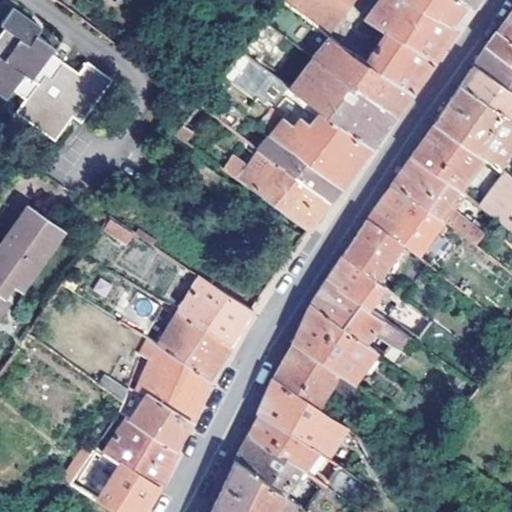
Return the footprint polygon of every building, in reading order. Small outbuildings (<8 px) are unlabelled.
[(279,0),(265,20),(284,34),(300,12),(283,0),(279,0)] [(283,0),(300,12),(329,33),(334,27),(355,1),(355,0),(283,0)] [(456,25),(452,23),(416,0),(375,0),(366,15),(387,28),(366,57),(412,86),(436,53),(456,25)] [(459,13),(468,0),(416,0),(452,23),(459,13)] [(2,38),(0,36),(0,91),(6,96),(12,89),(24,98),(14,112),(53,141),(72,115),(80,121),(110,79),(86,61),(78,70),(49,51),(53,46),(36,34),(41,27),(12,5),(1,21),(5,24),(10,28),(2,38)] [(511,8),(506,17),(497,29),(511,38),(511,8)] [(242,51),(278,77),(295,55),(277,42),(284,34),(265,20),(242,51)] [(5,24),(0,31),(0,36),(2,38),(10,28),(5,24)] [(329,33),(335,37),(340,31),(334,27),(329,33)] [(511,38),(497,29),(491,37),(486,45),(511,64),(511,38)] [(412,86),(366,57),(335,37),(329,33),(312,56),(395,110),(405,97),(412,86)] [(511,64),(486,45),(479,55),(474,62),(511,91),(511,64)] [(292,87),(278,77),(242,51),(229,68),(277,104),(286,91),(316,113),(310,119),(301,113),(293,121),(274,108),(261,125),(272,133),(342,183),(358,162),(371,144),(292,87)] [(278,77),(292,87),(307,64),(295,55),(278,77)] [(383,126),(395,110),(312,56),(307,64),(292,87),(371,144),(383,126)] [(511,119),(511,117),(511,91),(474,62),(466,75),(461,81),(511,119)] [(511,146),(511,119),(461,81),(447,103),(435,121),(487,159),(497,166),(511,146)] [(413,154),(462,191),(487,159),(435,121),(424,138),(413,154)] [(257,147),(260,149),(272,133),(261,125),(248,141),(257,147)] [(176,137),(185,143),(193,133),(185,126),(176,137)] [(337,189),(342,183),(272,133),(260,149),(274,158),(331,198),(337,189)] [(222,166),(253,186),(274,158),(260,149),(257,147),(243,164),(230,155),(222,166)] [(451,206),(462,191),(413,154),(406,164),(393,182),(438,216),(475,244),(484,231),(470,221),(473,216),(468,212),(464,216),(451,206)] [(321,211),(331,198),(274,158),(253,186),(310,226),(321,211)] [(474,200),(511,229),(511,177),(508,174),(487,203),(477,195),(474,200)] [(369,217),(413,251),(438,216),(393,182),(380,200),(369,217)] [(29,201),(1,241),(10,248),(37,206),(29,201)] [(5,290),(11,281),(16,274),(26,282),(55,239),(49,234),(58,222),(37,206),(10,248),(1,241),(0,240),(0,307),(9,294),(6,293),(5,290)] [(428,262),(413,251),(369,217),(357,233),(345,250),(378,277),(387,264),(393,268),(384,282),(403,297),(428,262)] [(107,221),(102,234),(128,244),(133,231),(107,221)] [(49,234),(55,239),(64,225),(58,222),(49,234)] [(432,319),(403,297),(384,282),(378,277),(345,250),(336,264),(329,277),(380,317),(415,340),(432,319)] [(21,288),(26,282),(16,274),(11,281),(21,288)] [(200,275),(178,310),(231,344),(241,329),(253,310),(200,275)] [(372,329),(380,317),(329,277),(321,289),(313,302),(364,340),(372,329)] [(119,321),(144,337),(162,310),(128,287),(115,307),(124,313),(119,321)] [(375,348),(364,340),(313,302),(305,319),(295,341),(353,381),(375,348)] [(157,345),(211,381),(221,362),(231,344),(178,310),(157,345)] [(406,351),(415,340),(380,317),(372,329),(406,351)] [(202,399),(211,381),(157,345),(146,339),(137,354),(143,357),(138,390),(151,393),(192,418),(202,399)] [(356,403),(366,390),(353,381),(295,341),(290,352),(278,378),(321,407),(333,387),(356,403)] [(348,425),(321,407),(278,378),(270,394),(260,413),(316,447),(329,455),(348,425)] [(184,431),(192,418),(151,393),(133,422),(176,448),(184,431)] [(305,467),(316,447),(260,413),(256,421),(251,433),(305,467)] [(179,449),(176,448),(133,422),(130,420),(99,449),(158,484),(168,466),(179,449)] [(237,460),(288,496),(307,468),(305,467),(251,433),(245,445),(237,460)] [(58,469),(71,458),(82,448),(76,441),(52,463),(58,469)] [(140,511),(150,497),(158,484),(99,449),(81,466),(67,478),(118,511),(140,511)] [(478,475),(509,498),(511,494),(511,471),(492,457),(478,475)] [(56,471),(67,478),(81,466),(71,458),(58,469),(56,471)] [(308,511),(309,511),(288,496),(237,460),(219,498),(212,511),(308,511)]
